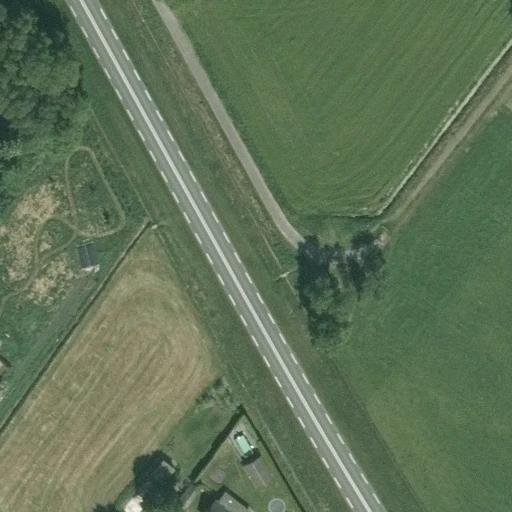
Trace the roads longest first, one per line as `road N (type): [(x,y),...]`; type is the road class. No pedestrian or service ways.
road 1 (primary): [(368,511),(85,0)]
road 2 (unclassified): [(389,227),(361,262),(339,267),(317,263),(290,237),(158,0)]
